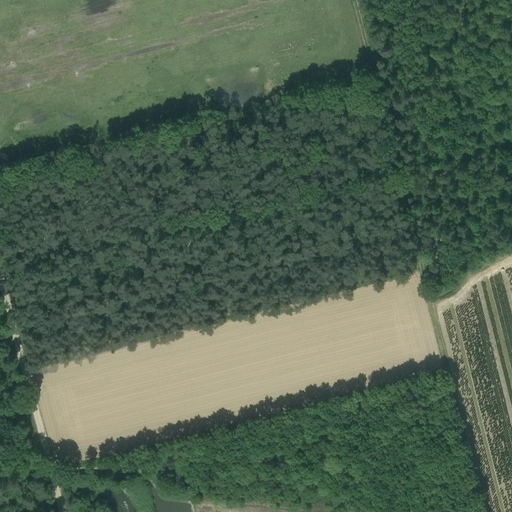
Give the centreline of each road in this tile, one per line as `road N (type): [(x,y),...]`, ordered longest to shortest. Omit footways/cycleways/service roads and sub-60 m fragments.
road 1 (track): [(493,511),(361,0)]
road 2 (track): [(64,511),(0,257)]
